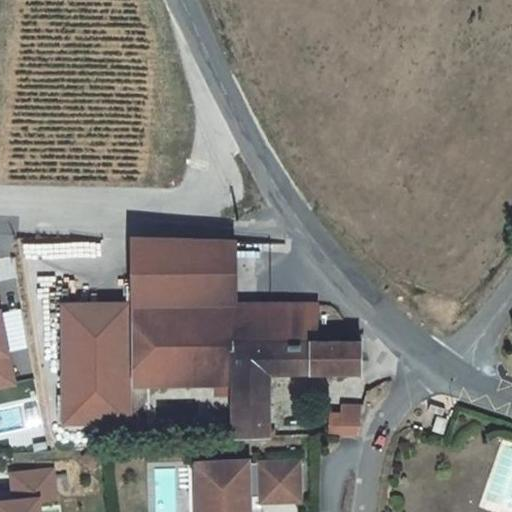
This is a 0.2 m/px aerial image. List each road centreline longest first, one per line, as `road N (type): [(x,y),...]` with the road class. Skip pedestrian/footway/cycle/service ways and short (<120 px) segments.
road 1 (unclassified): [(309,231),(0,223)]
road 2 (tertiary): [(309,231),(264,167),(182,0)]
road 3 (tertiary): [(431,369),(309,231)]
road 4 (residential): [(431,369),(379,431),(361,511)]
